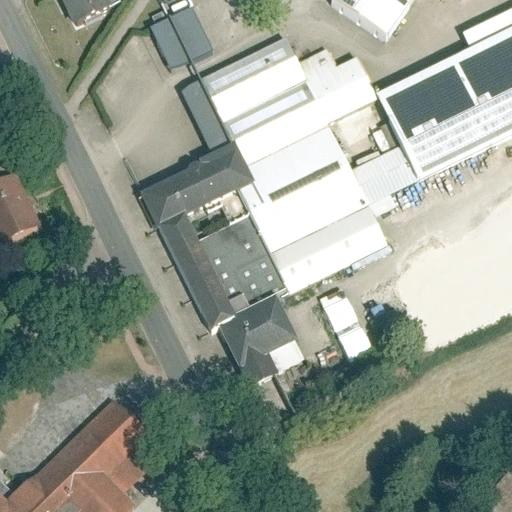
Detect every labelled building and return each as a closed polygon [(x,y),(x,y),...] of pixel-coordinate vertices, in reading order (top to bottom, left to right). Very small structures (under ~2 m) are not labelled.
[(96,0),(50,0),(66,34),(104,17),(96,0)] [(332,0),(328,8),(387,48),(419,0),(332,0)] [(141,198),(194,312),(206,336),(218,330),(248,392),(273,380),(265,363),(300,346),(279,302),(383,254),(364,214),(511,144),(511,35),(445,67),(456,91),(385,124),(396,148),(349,171),(328,127),(376,105),(358,67),(313,88),(291,42),(190,89),(224,160),(141,198)] [(13,184),(0,189),(0,253),(37,236),(13,184)] [(329,337),(353,328),(341,295),(317,305),(329,337)] [(346,367),(369,356),(358,333),(335,344),(346,367)] [(95,422),(96,423),(17,498),(1,482),(0,482),(0,511),(124,511),(135,502),(122,488),(148,463),(135,450),(147,438),(114,403),(95,422)] [(511,511),(511,497),(499,511),(511,511)]
